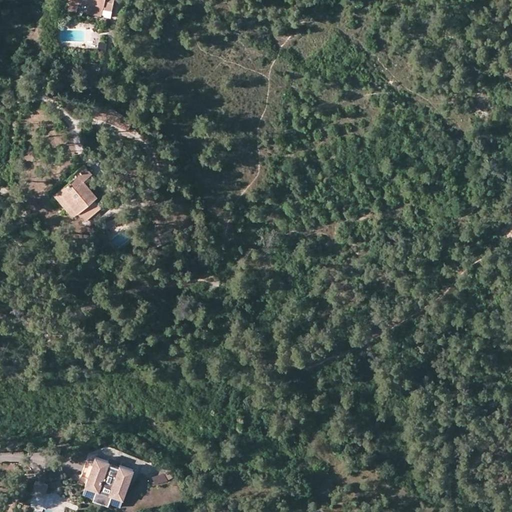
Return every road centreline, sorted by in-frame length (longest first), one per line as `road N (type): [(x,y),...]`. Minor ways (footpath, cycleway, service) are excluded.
road 1 (track): [(511,208),(478,257),(435,296),(316,359),(253,354),(227,337),(209,299),(189,289)]
road 2 (track): [(189,289),(221,268),(236,204),(258,178),(258,132),(272,77)]
road 3 (track): [(189,289),(116,298),(46,321),(0,318)]
